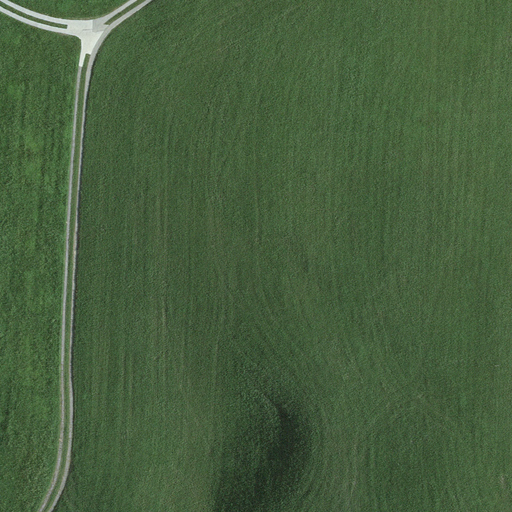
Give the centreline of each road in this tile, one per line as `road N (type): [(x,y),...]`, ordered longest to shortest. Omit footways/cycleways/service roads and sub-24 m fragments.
road 1 (track): [(108,23),(83,78),(62,476),(46,511)]
road 2 (track): [(145,0),(108,23),(68,26),(0,3)]
